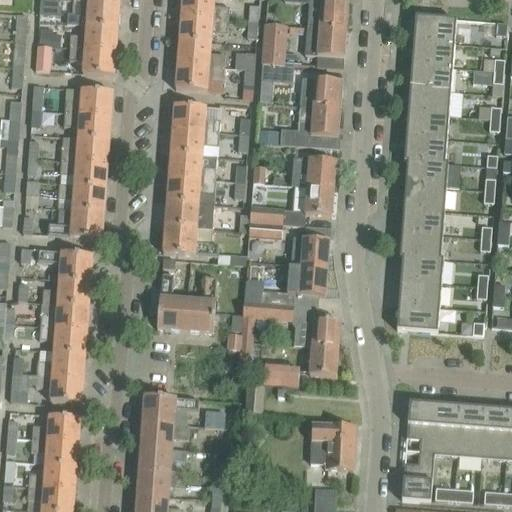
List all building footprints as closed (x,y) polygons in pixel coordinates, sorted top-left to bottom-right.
[(181,0),(180,20),(226,23),(227,10),(212,9),(212,0),(181,0)] [(47,18),(48,2),(40,1),(38,17),(47,18)] [(118,32),(119,8),(72,4),(71,17),(85,18),(84,29),(118,32)] [(308,4),(306,31),(307,31),(346,34),(348,6),(328,4),(322,4),(321,4),(321,5),(308,4)] [(249,8),(248,25),(257,26),(258,9),(249,8)] [(24,45),(24,37),(26,18),(16,18),(15,37),(14,45),(24,45)] [(180,20),(179,44),(210,46),(210,36),(225,37),(226,23),(180,20)] [(456,23),(415,20),(413,45),(454,48),(456,23)] [(248,25),(246,41),(256,42),(257,26),(248,25)] [(265,28),(261,68),(284,69),(286,30),(275,29),(275,27),(265,26),(265,28)] [(496,26),(495,39),(506,40),(507,27),(496,26)] [(116,55),(118,32),(84,29),(83,39),(69,38),(68,52),(116,55)] [(307,31),(305,59),(317,60),(318,60),(317,69),(343,71),(343,62),(344,57),(346,34),(307,31)] [(40,32),(38,49),(59,51),(60,38),(51,38),(51,33),(40,32)] [(179,44),(177,68),(224,72),(225,58),(209,57),(210,46),(179,44)] [(22,71),(24,45),(14,45),(13,52),(12,71),(22,71)] [(454,48),(413,45),(411,69),(452,72),(454,48)] [(37,50),(36,58),(50,59),(51,51),(37,50)] [(114,80),(116,55),(68,52),(67,65),(81,66),(80,77),(114,80)] [(246,56),(244,73),(255,74),(256,57),(255,56),(246,56)] [(494,63),(493,75),(503,76),(504,64),(494,63)] [(177,68),(175,92),(195,94),(206,95),(207,83),(223,84),(224,72),(177,68)] [(261,68),(260,84),(290,86),(291,70),(284,69),(261,68)] [(452,72),(411,69),(410,93),(450,96),(452,72)] [(20,90),(22,71),(12,71),(11,90),(20,90)] [(244,73),(243,89),(252,90),(254,90),(255,74),(244,73)] [(493,75),(493,87),(502,88),(503,76),(493,75)] [(302,82),(300,111),(339,114),(342,85),(322,84),(302,82)] [(45,90),(45,91),(37,90),(33,113),(41,114),(43,99),(66,100),(67,92),(45,90)] [(113,95),(93,94),(79,93),(78,106),(64,105),(63,117),(111,120),(113,95)] [(450,96),(410,93),(408,117),(448,120),(450,96)] [(0,123),(18,124),(19,105),(10,105),(8,123),(0,122),(0,123)] [(174,108),(172,133),(219,137),(220,123),(204,122),(205,111),(194,110),(174,108)] [(281,133),(280,148),(336,153),(337,141),(339,114),(300,111),(298,134),(281,133)] [(491,111),(490,123),(500,124),(501,112),(491,111)] [(51,116),(41,114),(33,113),(31,126),(49,129),(51,116)] [(109,144),(111,120),(63,117),(62,130),(76,131),(75,142),(109,144)] [(448,120),(408,117),(406,141),(447,144),(448,120)] [(240,122),(239,138),(245,139),(249,139),(250,123),(240,122)] [(16,143),(18,124),(0,123),(0,142),(9,143),(16,143)] [(490,123),(489,135),(499,136),(500,124),(490,123)] [(172,133),(170,157),(201,158),(202,148),(218,149),(219,137),(172,133)] [(257,135),(256,146),(278,148),(279,137),(257,135)] [(239,138),(237,154),(247,155),(248,139),(245,139),(239,138)] [(445,167),(447,144),(406,141),(404,166),(407,166),(407,165),(445,168),(445,167)] [(107,168),(109,144),(75,142),(75,153),(60,152),(59,165),(107,168)] [(27,162),(36,163),(38,145),(29,145),(27,162)] [(4,176),(14,177),(15,158),(5,157),(4,176)] [(170,157),(168,182),(214,185),(214,173),(215,159),(201,158),(170,157)] [(487,159),(486,171),(496,172),(497,160),(487,159)] [(35,179),(36,163),(27,162),(26,178),(35,179)] [(309,162),(306,190),(333,192),(335,164),(315,163),(309,162)] [(511,164),(503,164),(502,176),(511,176),(511,164)] [(105,192),(107,168),(59,165),(58,178),(61,178),(60,189),(105,192)] [(445,168),(407,165),(407,166),(405,188),(446,192),(448,167),(445,167),(445,168)] [(237,169),(235,188),(243,189),(244,187),(245,170),(237,169)] [(253,170),(252,188),(264,189),(265,171),(264,171),(253,170)] [(12,196),(14,177),(4,176),(3,195),(12,196)] [(168,182),(166,205),(197,207),(198,197),(212,199),(214,185),(168,182)] [(485,183),(484,195),(494,195),(495,183),(485,183)] [(37,187),(26,186),(25,199),(36,200),(37,187)] [(235,188),(234,201),(243,202),(243,189),(235,188)] [(446,192),(405,188),(403,212),(444,216),(446,192)] [(105,192),(60,189),(57,189),(56,202),(71,203),(70,214),(104,216),(105,192)] [(295,189),(293,214),(305,215),(304,218),(311,219),(331,220),(333,192),(306,190),(295,189)] [(484,195),(483,207),(493,207),(494,195),(484,195)] [(166,205),(165,230),(196,233),(210,234),(211,221),(212,208),(197,207),(166,205)] [(11,211),(2,210),(0,210),(0,229),(10,230),(11,211)] [(249,226),(249,227),(282,230),(303,232),(304,218),(305,215),(293,214),(283,213),(284,213),(250,210),(249,226)] [(444,216),(403,212),(401,236),(442,240),(444,216)] [(102,244),(104,216),(70,214),(69,230),(46,228),(45,239),(102,244)] [(240,218),(239,235),(247,235),(248,219),(240,218)] [(31,222),(23,222),(22,238),(30,238),(31,222)] [(498,226),(498,237),(509,238),(510,227),(498,226)] [(249,227),(248,239),(280,243),(282,230),(249,227)] [(165,230),(163,257),(183,258),(217,261),(218,249),(195,248),(196,233),(165,230)] [(481,231),(481,243),(491,243),(491,231),(481,231)] [(442,240),(401,236),(399,262),(402,261),(402,260),(440,263),(442,240)] [(498,237),(497,248),(508,249),(509,238),(498,237)] [(293,241),(291,269),(300,269),(300,270),(327,272),(329,244),(309,242),(302,242),(293,241)] [(481,243),(480,255),(490,255),(491,243),(481,243)] [(9,246),(0,245),(0,264),(7,265),(9,246)] [(29,267),(30,254),(21,253),(20,266),(29,267)] [(36,255),(35,266),(58,268),(57,284),(90,287),(92,259),(72,257),(36,255)] [(230,258),(229,268),(245,268),(245,269),(246,266),(246,259),(238,259),(230,258)] [(440,263),(402,260),(402,261),(400,285),(441,288),(443,263),(440,263)] [(162,263),(161,270),(173,271),(174,264),(162,263)] [(288,269),(286,297),(298,298),(305,298),(319,299),(320,299),(325,300),(327,272),(300,270),(288,269)] [(161,277),(157,332),(185,335),(187,304),(171,303),(173,278),(161,277)] [(478,279),(477,290),(487,291),(488,279),(478,279)] [(187,304),(185,335),(212,337),(214,317),(217,283),(204,282),(202,306),(187,304)] [(41,295),(40,307),(89,311),(90,287),(57,284),(56,296),(41,295)] [(441,288),(400,285),(399,308),(439,312),(441,288)] [(494,288),(493,299),(504,300),(505,289),(494,288)] [(27,290),(18,289),(17,305),(26,306),(27,290)] [(477,290),(476,302),(486,303),(487,291),(477,290)] [(243,293),(242,307),(292,310),(292,309),(318,311),(319,299),(305,298),(298,298),(286,297),(243,293)] [(493,299),(492,310),(503,311),(504,300),(493,299)] [(40,319),(39,331),(87,335),(89,311),(40,307),(40,308),(40,319)] [(241,319),(241,320),(254,321),(291,324),(291,323),(292,310),(242,307),(241,319)] [(439,312),(399,308),(397,334),(437,337),(439,312)] [(3,326),(3,329),(13,329),(14,311),(4,310),(3,326)] [(233,319),(232,334),(240,335),(240,326),(241,320),(233,319)] [(307,324),(305,350),(311,351),(338,353),(340,325),(320,323),(318,323),(317,323),(316,323),(307,322),(307,324)] [(239,339),(239,347),(252,348),(252,346),(254,327),(240,326),(240,335),(241,335),(241,339),(239,339)] [(484,327),(473,326),(472,339),(483,340),(484,327)] [(2,339),(2,344),(12,345),(13,329),(3,329),(2,339)] [(39,331),(38,345),(52,346),(51,356),(85,359),(87,335),(39,331)] [(229,338),(228,353),(238,354),(239,347),(239,339),(229,338)] [(238,354),(238,361),(251,362),(252,348),(239,347),(238,354)] [(311,359),(309,378),(336,380),(338,353),(311,351),(311,359)] [(37,364),(36,380),(83,383),(85,359),(51,356),(50,365),(37,364)] [(14,361),(13,378),(21,379),(22,361),(14,361)] [(265,370),(263,386),(282,387),(297,388),(299,373),(265,370)] [(13,378),(10,406),(26,407),(28,379),(21,379),(13,378)] [(36,380),(35,393),(48,394),(47,405),(61,406),(81,407),(83,383),(36,380)] [(263,391),(247,390),(245,416),(261,418),(263,391)] [(197,417),(199,403),(144,399),(142,427),(172,430),(173,415),(197,417)] [(437,408),(409,406),(406,443),(420,444),(419,456),(433,457),(437,408)] [(461,410),(437,408),(433,457),(434,458),(457,460),(461,410)] [(485,412),(461,410),(457,460),(481,462),(485,412)] [(509,414),(485,412),(481,462),(506,464),(509,414)] [(230,416),(229,434),(237,435),(239,421),(239,417),(232,416),(230,416)] [(80,421),(60,420),(46,419),(45,433),(31,432),(30,443),(78,447),(80,421)] [(8,425),(7,441),(16,441),(17,426),(8,425)] [(172,430),(142,427),(140,451),(171,454),(171,452),(186,453),(187,431),(172,430)] [(311,450),(355,452),(356,429),(327,428),(327,429),(312,428),(311,450)] [(229,436),(227,449),(232,449),(236,450),(237,437),(237,435),(229,434),(229,436)] [(7,441),(6,458),(15,459),(15,455),(16,441),(7,441)] [(76,471),(78,447),(30,443),(29,457),(44,458),(43,468),(76,471)] [(354,474),(355,452),(311,450),(310,468),(325,469),(325,473),(354,474)] [(170,466),(171,454),(140,451),(138,475),(183,479),(184,467),(170,466)] [(433,457),(419,456),(418,469),(404,467),(401,504),(430,506),(434,458),(433,457)] [(214,463),(213,481),(222,482),(223,464),(214,463)] [(75,495),(76,471),(43,468),(42,479),(28,478),(27,491),(75,495)] [(5,475),(4,485),(13,486),(14,475),(5,475)] [(182,492),(183,479),(138,475),(136,499),(166,502),(167,491),(182,492)] [(213,481),(211,496),(220,497),(222,482),(213,481)] [(13,490),(4,490),(3,506),(12,506),(13,490)] [(73,511),(75,495),(27,491),(27,504),(40,505),(39,511),(73,511)] [(335,511),(337,494),(317,493),(314,492),(312,511),(335,511)] [(473,495),(436,492),(435,504),(472,507),(473,495)] [(511,497),(485,496),(484,508),(511,509),(511,497)] [(165,511),(166,502),(136,499),(135,511),(165,511)]
